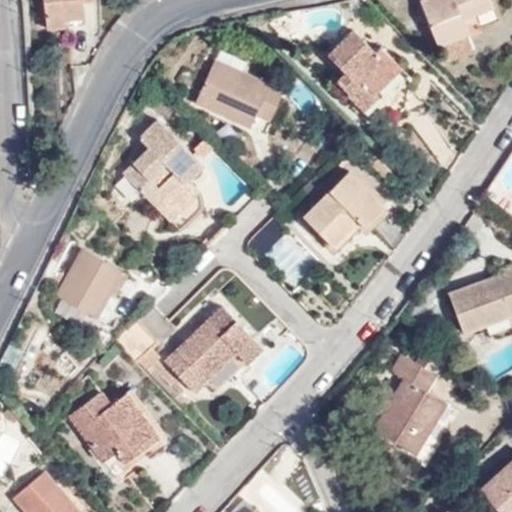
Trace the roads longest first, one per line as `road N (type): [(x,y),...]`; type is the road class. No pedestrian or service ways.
road 1 (residential): [(328,357),(482,157),(511,100)]
road 2 (tertiary): [(34,233),(139,34),(188,0)]
road 3 (residential): [(34,233),(14,212),(0,51)]
road 4 (residential): [(221,246),(328,357)]
road 5 (residential): [(189,511),(289,400)]
road 6 (residential): [(335,511),(289,400)]
